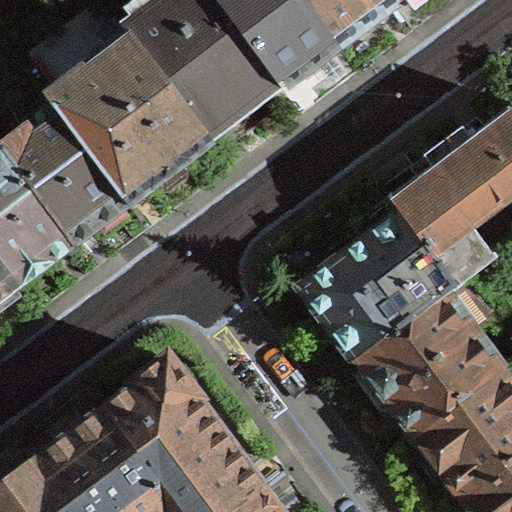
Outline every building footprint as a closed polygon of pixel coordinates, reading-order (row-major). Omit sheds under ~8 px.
[(159,0),(164,7),(129,33),(145,54),(211,142),(283,88),(216,0),(159,0)] [(216,0),(283,88),(339,46),(304,0),(216,0)] [(304,0),(339,46),(394,5),(390,0),(304,0)] [(101,87),(86,67),(47,95),(62,115),(129,204),(151,189),(157,185),(161,190),(169,191),(187,178),(188,170),(184,164),(189,160),(211,142),(145,54),(101,87)] [(511,104),(470,136),(463,127),(423,157),(430,166),(388,197),(455,286),(495,256),(471,225),(511,193),(511,104)] [(33,137),(27,129),(1,147),(75,245),(100,226),(104,231),(127,215),(123,209),(129,204),(62,115),(33,137)] [(75,245),(1,147),(0,148),(0,257),(21,285),(75,245)] [(364,240),(300,287),(355,361),(357,360),(445,293),(455,286),(388,197),(352,224),(364,240)] [(0,309),(19,295),(15,290),(21,285),(0,257),(0,309)] [(363,367),(354,374),(383,413),(392,406),(414,436),(501,371),(503,370),(445,293),(357,360),(363,367)] [(226,511),(261,486),(197,401),(199,399),(195,393),(194,381),(183,366),(172,362),(168,357),(132,384),(135,388),(104,411),(160,485),(157,508),(171,498),(177,506),(175,507),(174,511),(226,511)] [(441,472),(462,500),(511,463),(511,386),(501,371),(414,436),(420,444),(412,450),(433,478),(441,472)] [(1,476),(0,476),(0,511),(156,511),(157,508),(160,485),(104,411),(10,481),(1,476)] [(511,511),(511,463),(462,500),(468,508),(464,511),(511,511)] [(293,511),(292,511),(280,511),(261,486),(226,511),(293,511)]
